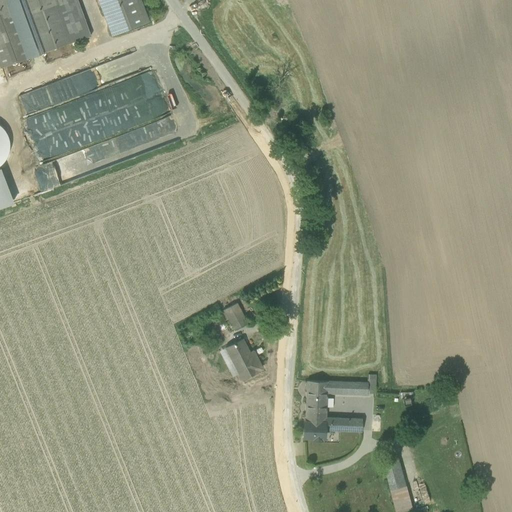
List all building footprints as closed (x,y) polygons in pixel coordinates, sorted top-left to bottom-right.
[(0,0),(0,65),(1,68),(40,54),(20,0),(0,0)] [(22,0),(42,53),(90,36),(76,0),(22,0)] [(97,0),(111,36),(149,21),(140,0),(97,0)] [(25,93),(83,92),(100,85),(95,71),(91,71),(74,78),(66,78),(50,84),(52,84),(42,88),(37,88),(25,93)] [(70,96),(70,92),(20,96),(21,112),(43,110),(42,103),(57,101),(57,97),(70,96)] [(70,112),(72,118),(129,101),(129,92),(94,92),(84,95),(88,95),(58,104),(65,104),(65,112),(70,112)] [(247,323),(237,303),(223,310),(233,330),(247,323)] [(251,358),(242,339),(226,348),(242,379),(258,371),(258,370),(262,369),(255,356),(251,358)] [(376,375),(368,375),(367,383),(368,383),(367,393),(375,394),(376,375)] [(327,382),(307,381),(305,422),(325,423),(325,418),(326,392),(327,382)] [(367,383),(327,382),(326,392),(367,393),(368,383),(367,383)] [(362,419),(325,418),(325,423),(325,427),(326,427),(330,430),(361,432),(362,419)] [(325,423),(305,422),(304,422),(304,437),(314,438),(314,439),(321,440),(321,438),(324,438),(325,427),(326,427),(325,427),(325,423)] [(395,458),(383,461),(391,490),(403,487),(395,458)] [(403,487),(391,490),(393,499),(400,497),(405,496),(403,487)]
